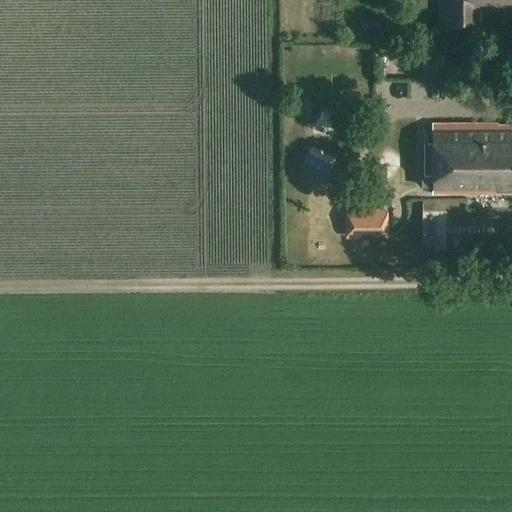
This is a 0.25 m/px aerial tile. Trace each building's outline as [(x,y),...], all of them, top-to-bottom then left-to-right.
[(511,6),(511,0),(449,0),(449,28),(476,28),(476,6),(511,6)] [(511,193),(511,121),(432,121),(432,170),(422,170),(423,185),(432,185),(432,193),(511,193)] [(386,191),(403,169),(387,157),(370,179),(386,191)] [(396,236),(401,214),(390,212),(385,234),(396,236)] [(342,224),(344,252),(387,248),(385,221),(342,224)]
